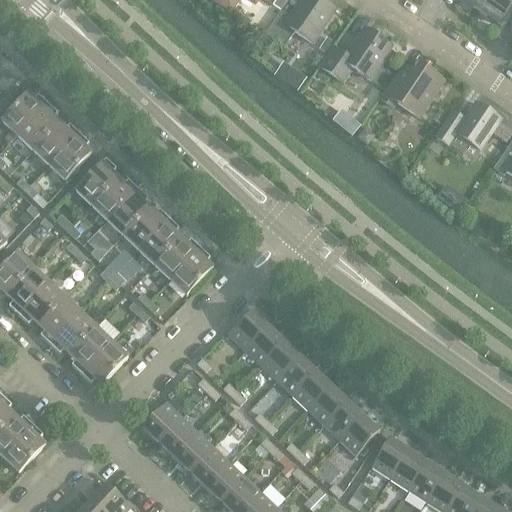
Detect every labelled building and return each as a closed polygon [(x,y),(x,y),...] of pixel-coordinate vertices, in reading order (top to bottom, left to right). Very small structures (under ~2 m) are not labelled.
[(258,0),(214,0),(228,9),(233,0),(248,0),(255,5),(258,0)] [(266,37),(285,50),(295,35),(312,46),(336,11),(319,0),(305,0),(292,19),(282,13),(266,37)] [(490,0),(459,0),(460,0),(480,15),(490,0)] [(511,12),(511,0),(490,0),(480,15),(501,29),(511,12)] [(357,73),(369,82),(392,49),(366,31),(348,58),(336,50),(322,71),(343,85),(351,74),(357,73)] [(382,103),(394,110),(397,106),(420,121),(444,84),(420,68),(415,76),(405,69),(382,103)] [(296,75),(288,87),(298,94),(306,82),(296,75)] [(5,100),(11,106),(19,97),(13,91),(5,100)] [(49,107),(39,98),(35,102),(28,96),(2,124),(13,134),(5,142),(11,146),(18,139),(49,107)] [(5,100),(0,105),(0,112),(2,115),(11,106),(5,100)] [(453,115),(437,140),(449,148),(457,137),(481,153),(501,123),(476,106),(465,123),(453,115)] [(60,126),(55,121),(59,116),(49,107),(18,139),(34,154),(60,126)] [(352,121),(343,133),(353,140),(361,128),(352,121)] [(80,136),(70,127),(66,131),(60,126),(34,154),(50,169),(80,136)] [(367,131),(359,142),(368,149),(376,138),(367,131)] [(92,156),(86,150),(90,146),(80,136),(50,169),(66,184),(92,156)] [(511,149),(510,148),(494,172),(504,179),(507,175),(511,178),(511,149)] [(119,181),(113,176),(117,171),(107,162),(76,194),(93,209),(119,181)] [(139,192),(129,182),(125,187),(119,181),(93,209),(108,224),(139,192)] [(22,182),(17,187),(26,194),(27,193),(30,189),(22,182)] [(2,190),(0,191),(0,203),(8,195),(9,197),(13,193),(13,192),(5,184),(1,189),(2,190)] [(30,189),(27,193),(26,194),(34,202),(38,197),(30,189)] [(149,201),(139,192),(108,224),(124,239),(150,211),(145,206),(149,201)] [(40,217),(31,209),(27,214),(35,222),(40,217)] [(170,222),(160,212),(156,216),(150,211),(124,239),(140,254),(170,222)] [(26,216),(19,223),(26,230),(33,223),(26,216)] [(69,235),(73,230),(62,219),(57,224),(69,235)] [(54,230),(45,222),(41,227),(49,235),(54,230)] [(182,241),(176,235),(180,231),(170,222),(140,254),(155,269),(182,241)] [(77,242),(81,237),(73,230),(69,235),(77,242)] [(201,251),(192,242),(188,246),(182,241),(155,269),(171,284),(201,251)] [(75,259),(80,254),(72,247),(67,251),(75,259)] [(214,271),(207,265),(211,261),(201,251),(171,284),(187,299),(214,271)] [(91,257),(100,264),(104,259),(96,252),(91,257)] [(83,267),(88,262),(80,254),(75,259),(83,267)] [(34,271),(18,256),(0,274),(0,295),(2,294),(8,299),(34,271)] [(118,277),(110,269),(105,274),(113,282),(118,277)] [(50,286),(34,271),(8,299),(13,304),(9,309),(19,318),(50,286)] [(109,287),(113,282),(105,274),(100,279),(109,287)] [(118,277),(113,282),(121,289),(126,284),(118,277)] [(109,287),(117,294),(121,289),(113,282),(109,287)] [(65,301),(50,286),(19,318),(29,328),(33,323),(39,329),(65,301)] [(152,304),(143,296),(138,301),(147,309),(152,304)] [(81,316),(65,301),(39,329),(45,334),(41,338),(51,348),(81,316)] [(152,304),(147,309),(154,317),(159,311),(152,304)] [(138,318),(143,314),(134,306),(130,310),(138,318)] [(146,326),(150,321),(143,314),(138,318),(146,326)] [(270,330),(253,315),(230,340),(246,355),(270,330)] [(97,330),(81,316),(51,348),(61,357),(65,353),(70,358),(97,330)] [(113,345),(97,330),(70,358),(76,364),(72,368),(82,378),(113,345)] [(285,345),(270,330),(246,355),(262,370),(285,345)] [(129,361),(113,345),(82,378),(92,387),(96,383),(103,389),(129,361)] [(301,360),(285,345),(262,370),(278,385),(301,360)] [(317,375),(301,360),(278,385),(293,400),(317,375)] [(203,362),(197,368),(206,376),(212,371),(203,362)] [(332,390),(317,375),(293,400),(309,414),(332,390)] [(207,396),(213,390),(204,382),(198,388),(207,396)] [(229,387),(223,393),(232,401),(238,395),(229,387)] [(216,404),(221,398),(213,390),(207,396),(216,404)] [(348,405),(332,390),(309,414),(325,429),(348,405)] [(232,401),(241,409),(247,403),(238,395),(232,401)] [(0,432),(14,418),(8,412),(13,408),(3,399),(0,401),(0,432)] [(364,419),(348,405),(325,429),(340,444),(364,419)] [(183,422),(167,406),(143,431),(160,446),(183,422)] [(239,426),(244,420),(235,412),(230,418),(239,426)] [(261,416),(255,423),(264,431),(270,425),(261,416)] [(34,428),(24,419),(20,423),(14,418),(0,432),(0,457),(4,461),(34,428)] [(357,460),(380,435),(364,419),(340,444),(357,460)] [(247,434),(253,428),(244,420),(239,426),(247,434)] [(199,437),(183,422),(160,446),(175,461),(199,437)] [(264,431),(272,439),(278,432),(270,425),(264,431)] [(46,448),(40,442),(44,438),(34,428),(4,461),(20,476),(46,448)] [(214,451),(199,437),(175,461),(191,476),(214,451)] [(267,441),(261,447),(270,456),(275,450),(267,441)] [(410,454),(391,442),(372,470),(391,482),(410,454)] [(292,446),(287,452),(295,460),(301,454),(292,446)] [(275,450),(270,456),(278,464),(284,458),(275,450)] [(230,466),(214,451),(191,476),(207,491),(230,466)] [(295,460),(304,468),(309,462),(301,454),(295,460)] [(428,466),(410,454),(391,482),(409,494),(428,466)] [(246,481),(230,466),(207,491),(222,506),(246,481)] [(446,477),(428,466),(409,494),(427,506),(446,477)] [(307,480),(298,471),(293,477),(301,485),(307,480)] [(449,511),(464,489),(446,477),(427,506),(436,511),(449,511)] [(307,480),(301,485),(310,494),(315,488),(307,480)] [(246,511),(261,496),(246,481),(222,506),(228,511),(246,511)] [(130,511),(131,511),(107,487),(91,504),(99,511),(130,511)] [(330,493),(338,501),(344,495),(335,487),(330,493)] [(474,511),(482,501),(464,489),(449,511),(474,511)] [(276,511),(277,511),(261,496),(246,511),(276,511)] [(348,507),(355,511),(359,511),(363,507),(353,501),(348,507)] [(499,511),(482,501),(474,511),(499,511)]
